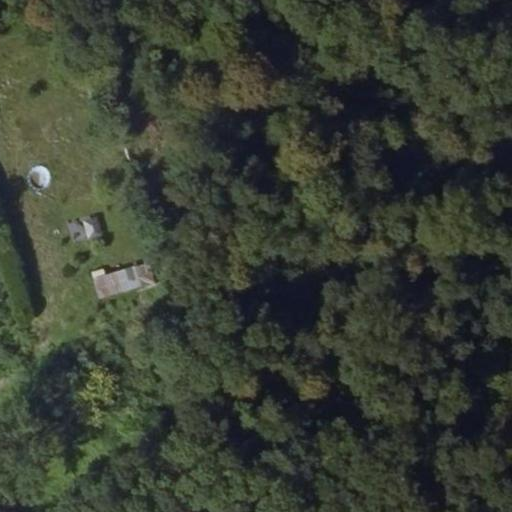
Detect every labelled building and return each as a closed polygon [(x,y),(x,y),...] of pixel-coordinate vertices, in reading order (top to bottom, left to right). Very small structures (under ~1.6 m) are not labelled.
[(71,220),(76,242),(101,236),(96,215),(71,220)] [(93,279),(100,299),(154,283),(148,262),(93,279)] [(185,492),(210,479),(206,472),(226,462),(218,439),(189,454),(201,478),(182,487),(185,492)] [(195,511),(227,511),(239,506),(225,480),(213,486),(210,479),(185,492),(195,511)] [(10,494),(0,499),(0,511),(17,511),(20,511),(10,494)]
